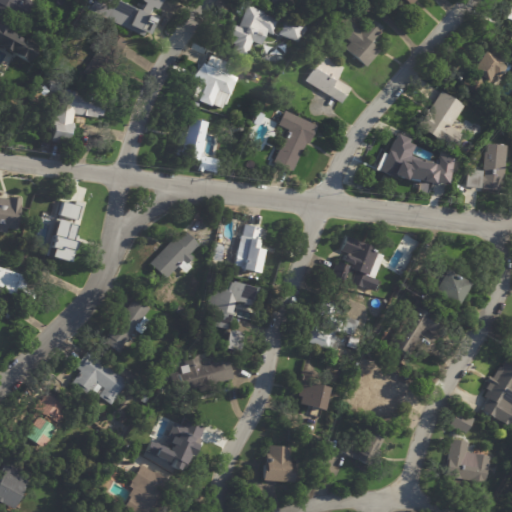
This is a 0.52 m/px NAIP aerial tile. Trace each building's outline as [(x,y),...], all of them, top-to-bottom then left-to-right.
[(35,0),(22,23),(0,10),(0,0),(35,0)] [(155,0),(151,7),(147,5),(142,13),(148,16),(140,32),(138,31),(137,34),(83,8),(87,0),(91,0),(95,2),(95,0),(115,0),(135,10),(140,1),(139,0),(155,0)] [(299,0),(292,15),(270,4),(272,0),(299,0)] [(271,35),(265,32),(260,45),(252,41),(246,57),(231,51),(233,44),(231,43),(234,37),(225,33),(229,24),(238,27),(246,5),(263,12),(263,14),(278,20),(272,35),(271,35)] [(333,20),(326,15),(335,5),(341,11),(333,20)] [(348,18),(354,23),(353,25),(360,31),(369,19),(381,29),(369,43),(379,51),(365,67),(344,49),(349,43),(331,26),(342,13),(348,18)] [(276,34),(283,17),(303,25),(296,42),(276,34)] [(0,27),(16,37),(7,51),(0,46),(0,27)] [(125,43),(105,74),(89,63),(101,45),(97,42),(105,30),(125,43)] [(492,85),(486,81),(477,96),(461,85),(483,52),(505,66),(492,85)] [(229,64),(222,81),(226,82),(222,92),(227,94),(221,111),(190,98),(208,53),(230,62),(229,64)] [(338,77),(336,80),(349,89),(340,104),(304,82),(321,55),(342,68),(337,75),(339,76),(338,77)] [(232,73),(238,61),(245,65),(240,77),(232,73)] [(86,116),(72,114),(67,144),(50,141),(58,90),(104,98),(101,117),(96,116),(96,118),(86,116)] [(441,93),(462,106),(449,127),(460,134),(451,149),(415,126),(426,109),(428,110),(440,92),(441,93)] [(315,127),(307,144),(304,143),(290,171),(271,162),(287,130),(276,125),(284,111),(315,127)] [(259,113),(262,114),(257,126),(253,124),(258,112),(259,113)] [(202,135),(201,141),(205,142),(203,152),(206,157),(218,160),(215,173),(203,170),(202,172),(197,171),(199,161),(177,156),(182,133),(184,133),(187,119),(205,123),(202,135)] [(406,159),(429,163),(429,169),(432,169),(432,164),(435,165),(437,156),(451,158),(447,184),(431,182),(430,184),(418,181),(418,180),(403,178),(402,181),(377,170),(395,133),(408,139),(406,142),(412,144),(406,159)] [(496,190),(481,189),(481,183),(479,183),(479,188),(464,187),(466,169),(481,171),(483,152),(484,152),(485,144),(505,146),(501,191),(496,190)] [(0,201),(6,202),(7,197),(13,198),(12,203),(20,204),(16,230),(0,228),(0,201)] [(75,232),(71,250),(50,244),(57,219),(58,219),(63,202),(79,207),(74,224),(78,225),(75,232)] [(245,224),(262,228),(260,241),(258,240),(256,249),(263,250),(261,259),(262,259),(261,265),(260,264),(259,267),(256,267),(256,268),(259,269),(259,271),(256,270),(255,272),(241,269),(241,267),(234,266),(240,236),(239,235),(241,224),(245,224)] [(185,234),(197,245),(188,254),(192,257),(186,264),(190,267),(183,273),(176,266),(163,280),(147,265),(172,239),(174,241),(183,232),(185,234)] [(362,280),(353,276),(354,273),(351,271),(346,283),(330,276),(345,236),(375,248),(362,280)] [(461,281),(467,284),(453,308),(426,292),(436,275),(432,272),(437,264),(450,272),(449,274),(461,281)] [(0,268),(17,275),(28,278),(24,290),(35,294),(31,306),(18,301),(19,298),(4,293),(5,290),(0,288),(0,268)] [(250,309),(232,304),(225,330),(206,325),(210,312),(204,310),(210,288),(216,290),(219,280),(227,282),(226,283),(228,284),(228,282),(255,289),(250,309)] [(137,302),(147,309),(141,318),(147,322),(141,330),(135,326),(115,353),(102,344),(107,337),(105,336),(133,298),(137,302)] [(347,318),(358,322),(353,337),(339,332),(338,333),(335,332),(334,336),(340,338),(335,351),(329,349),(329,350),(306,343),(315,317),(320,319),(325,306),(329,308),(331,303),(336,305),(332,319),(344,323),(345,318),(347,318)] [(431,334),(424,330),(410,357),(389,346),(413,303),(442,319),(433,335),(431,334)] [(17,309),(15,315),(3,311),(6,304),(17,308),(17,309)] [(221,349),(228,330),(242,335),(235,354),(221,349)] [(351,338),(357,340),(354,350),(345,347),(348,337),(351,338)] [(87,354),(125,382),(108,406),(96,397),(101,389),(99,387),(91,398),(86,394),(85,396),(69,384),(78,372),(73,368),(85,352),(87,354)] [(204,365),(221,361),(222,364),(228,362),(232,379),(215,384),(216,389),(204,392),(202,387),(184,391),(178,367),(186,365),(184,360),(197,356),(200,366),(204,365)] [(389,398),(388,400),(398,404),(392,418),(379,413),(382,405),(367,399),(363,407),(348,401),(356,382),(360,384),(361,379),(357,378),(363,364),(370,367),(373,358),(378,360),(371,378),(375,380),(375,379),(379,380),(380,379),(391,383),(387,394),(390,395),(389,398)] [(511,386),(511,405),(509,411),(511,412),(511,419),(506,429),(479,414),(486,402),(482,400),(487,393),(484,392),(488,386),(484,384),(488,379),(491,381),(498,369),(500,371),(503,366),(511,371),(511,384),(511,386)] [(302,371),(312,374),(309,384),(327,389),(318,418),(309,415),(310,410),(292,404),(297,387),(295,386),(300,371),(302,371)] [(147,393),(152,386),(156,389),(151,396),(147,393)] [(148,398),(143,405),(138,402),(143,395),(148,398)] [(194,426),(189,436),(185,434),(181,437),(178,435),(175,442),(191,450),(185,462),(178,459),(177,463),(139,444),(147,428),(149,429),(150,427),(158,421),(166,420),(170,411),(186,419),(185,422),(194,426)] [(469,419),(471,420),(462,435),(447,425),(457,411),(469,419)] [(35,418),(52,431),(37,451),(20,439),(35,418)] [(378,454),(369,470),(336,450),(341,440),(356,449),(364,434),(368,436),(369,433),(385,442),(378,454)] [(452,440),(467,443),(465,454),(489,458),(484,484),(483,483),(483,484),(444,477),(451,440),(452,440)] [(275,484),(258,482),(259,467),(263,468),(264,455),(266,455),(266,447),(288,448),(287,466),(292,467),(291,485),(275,484)] [(170,485),(151,511),(125,511),(121,509),(128,499),(126,497),(131,490),(127,487),(130,483),(129,482),(141,466),(170,485)] [(11,511),(5,511),(0,509),(0,481),(8,468),(30,481),(11,511)]
